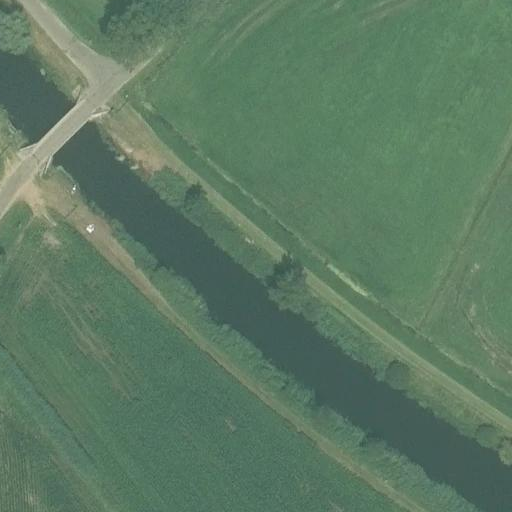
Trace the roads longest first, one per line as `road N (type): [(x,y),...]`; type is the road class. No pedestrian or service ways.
road 1 (track): [(0,152),(265,394),(425,511)]
road 2 (unclassified): [(0,205),(110,84)]
road 3 (unclassified): [(110,84),(202,0)]
